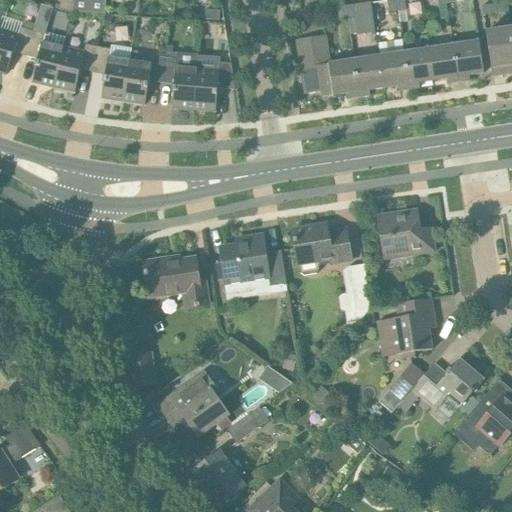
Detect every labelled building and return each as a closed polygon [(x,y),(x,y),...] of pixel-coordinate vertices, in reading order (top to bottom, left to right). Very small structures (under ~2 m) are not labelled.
[(319,0),(321,10),(337,8),(344,7),(342,0),(319,0)] [(389,12),(397,11),(395,0),(390,0),(387,0),(389,12)] [(404,0),(395,0),(397,11),(406,10),(404,0)] [(507,3),(493,5),(495,14),(509,12),(507,3)] [(346,6),(348,18),(356,17),(354,5),(346,6)] [(493,5),(482,7),(483,16),(495,14),(493,5)] [(339,20),(348,18),(346,6),(344,7),(337,8),(339,20)] [(221,11),(205,10),(204,21),(220,22),(221,11)] [(103,27),(110,28),(112,18),(105,17),(103,27)] [(26,21),(23,29),(33,32),(35,24),(26,21)] [(14,53),(26,56),(33,32),(23,29),(21,28),(18,36),(0,29),(0,73),(6,75),(14,53)] [(511,29),(486,33),(492,77),(511,74),(511,29)] [(33,32),(26,56),(38,60),(32,83),(54,88),(63,48),(43,43),(45,35),(33,32)] [(334,96),(330,65),(325,36),(316,38),(297,41),(305,95),(321,92),(322,98),(334,96)] [(479,42),(454,46),(459,83),(470,81),(469,76),(484,74),(481,54),(479,42)] [(80,70),(93,73),(98,47),(86,45),(84,53),(63,48),(54,88),(75,93),(80,70)] [(166,46),(165,58),(173,59),(173,47),(166,46)] [(454,46),(429,50),(433,81),(448,79),(448,85),(459,83),(454,46)] [(98,47),(93,73),(105,75),(102,98),(123,102),(130,61),(109,58),(111,50),(98,47)] [(429,50),(404,53),(409,90),(420,89),(419,83),(433,81),(429,50)] [(199,55),(177,52),(176,59),(173,59),(165,58),(161,83),(174,85),(172,108),(194,110),(197,69),(199,55)] [(404,53),(379,57),(384,89),(398,87),(399,92),(409,90),(404,53)] [(149,82),(161,83),(165,58),(152,56),(151,64),(130,61),(123,102),(145,105),(149,82)] [(379,57),(354,61),(360,98),(370,96),(369,91),(384,89),(379,57)] [(330,65),(334,96),(348,94),(349,99),(360,98),(354,61),(330,65)] [(197,69),(194,110),(216,112),(218,89),(235,90),(231,64),(219,63),(218,71),(197,69)] [(420,231),(417,211),(378,217),(385,260),(435,252),(432,230),(420,231)] [(327,233),(326,225),(292,231),(298,264),(331,259),(332,263),(351,260),(346,230),(327,233)] [(227,293),(255,289),(256,296),(271,294),(270,287),(286,285),(281,252),(265,254),(263,236),(247,238),(248,244),(220,249),(222,263),(225,280),(227,293)] [(199,282),(195,259),(168,263),(167,259),(143,263),(149,299),(188,292),(191,307),(187,307),(187,309),(209,305),(205,281),(199,282)] [(222,263),(215,264),(218,281),(225,280),(222,263)] [(370,300),(364,265),(348,267),(343,272),(346,295),(342,295),(339,298),(341,311),(345,312),(347,325),(358,323),(371,309),(370,300)] [(434,317),(431,300),(397,305),(399,318),(391,319),(396,351),(431,346),(427,318),(434,317)] [(155,384),(150,354),(128,358),(133,387),(155,384)] [(285,369),(293,371),(297,357),(289,355),(285,369)] [(433,365),(426,374),(412,390),(436,411),(447,398),(460,408),(483,381),(459,361),(437,387),(425,377),(434,366),(433,365)] [(412,390),(426,374),(413,363),(389,390),(402,401),(412,390)] [(213,386),(204,373),(159,406),(168,418),(180,409),(199,436),(228,415),(209,389),(213,386)] [(493,387),(479,404),(455,430),(476,448),(478,446),(489,456),(497,447),(500,449),(509,439),(511,441),(511,439),(511,406),(493,389),(494,388),(493,387)] [(311,397),(326,409),(332,402),(317,390),(311,397)] [(269,421),(260,408),(227,431),(236,443),(269,421)] [(0,451),(0,491),(19,480),(10,466),(41,447),(21,419),(1,433),(10,445),(0,451)] [(378,436),(371,444),(380,453),(387,445),(378,436)] [(245,487),(220,452),(191,472),(217,507),(245,487)] [(382,478),(407,492),(412,483),(387,469),(382,478)] [(300,500),(280,480),(253,505),(254,506),(259,511),(293,511),(291,509),(300,500)] [(69,511),(60,497),(35,511),(69,511)]
